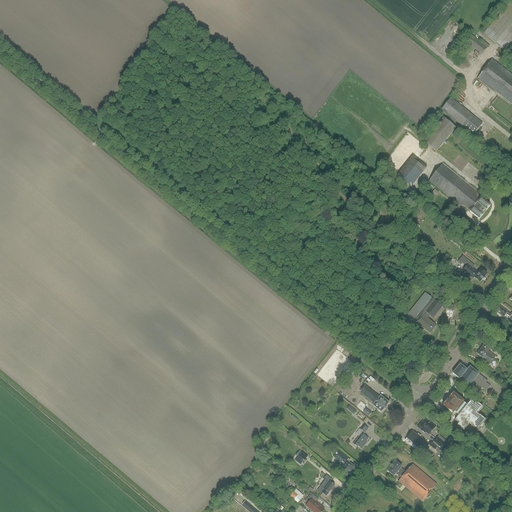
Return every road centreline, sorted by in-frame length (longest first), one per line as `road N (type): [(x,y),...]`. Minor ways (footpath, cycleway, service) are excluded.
road 1 (tertiary): [(424,398),(0,49)]
road 2 (secondary): [(424,398),(511,261)]
road 3 (secondary): [(340,511),(424,398)]
